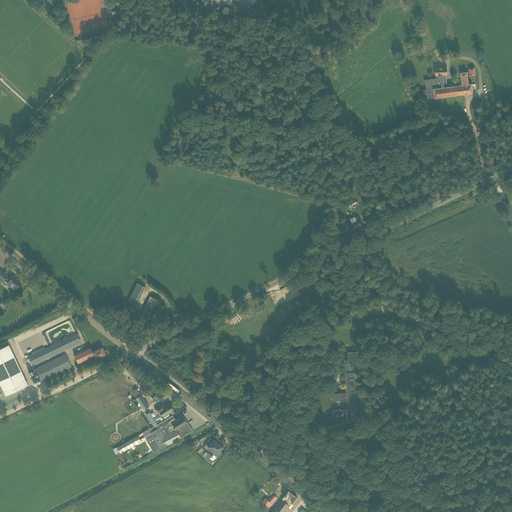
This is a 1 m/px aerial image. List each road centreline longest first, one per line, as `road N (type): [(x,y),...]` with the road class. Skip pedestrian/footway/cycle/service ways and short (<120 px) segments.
road 1 (unclassified): [(130,353),(511,167)]
road 2 (tertiary): [(324,511),(130,353)]
road 3 (tertiary): [(130,353),(0,246)]
road 4 (track): [(0,417),(130,353)]
